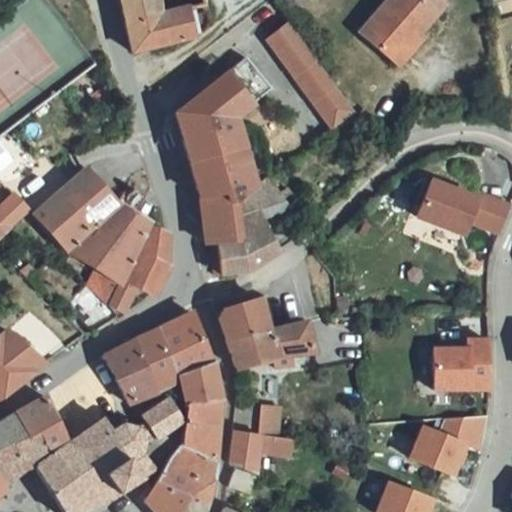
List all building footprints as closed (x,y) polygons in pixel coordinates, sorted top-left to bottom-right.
[(130,0),(136,20),(166,14),(162,0),(130,0)] [(403,0),(373,36),(407,65),(455,6),(448,0),(403,0)] [(144,50),(201,38),(196,12),(195,9),(166,14),(136,20),(144,50)] [(343,124),(374,164),(394,146),(390,140),(364,109),(344,84),(323,57),(298,26),(277,43),(300,71),(321,97),(343,124)] [(255,60),(185,113),(203,166),(208,177),(213,197),(215,218),(217,238),(224,237),(252,234),(250,211),(248,193),(262,183),(243,121),(280,95),(275,88),(255,60)] [(0,231),(25,208),(11,192),(0,200),(0,173),(13,162),(0,144),(0,231)] [(36,213),(84,170),(81,164),(32,208),(36,213)] [(36,213),(65,244),(69,237),(114,202),(84,170),(36,213)] [(274,214),(295,202),(278,171),(262,183),(248,193),(250,211),(271,204),(274,214)] [(499,228),(509,203),(477,189),(474,195),(430,175),(416,208),(460,227),(466,213),(499,228)] [(69,237),(65,244),(123,283),(126,277),(129,271),(147,226),(137,219),(151,200),(135,188),(120,208),(114,202),(69,237)] [(296,205),(301,214),(306,210),(302,201),(296,205)] [(252,234),(224,237),(227,270),(246,267),(261,263),(275,256),(283,249),(281,245),(276,230),(274,214),(271,204),(250,211),(252,234)] [(129,271),(126,277),(123,283),(113,305),(124,316),(149,293),(151,295),(160,279),(166,263),(168,246),(168,240),(167,237),(147,226),(129,271)] [(260,287),(269,320),(272,327),(279,325),(266,283),(260,287)] [(260,287),(220,307),(231,337),(246,330),(269,320),(260,287)] [(102,336),(124,316),(113,305),(101,292),(80,313),(102,336)] [(151,295),(149,293),(124,316),(128,321),(139,313),(147,303),(151,295)] [(354,293),(344,293),(344,304),(355,304),(354,293)] [(156,331),(167,352),(196,339),(189,316),(182,319),(156,331)] [(272,327),(269,320),(246,330),(231,337),(232,341),(238,363),(248,360),(277,354),(282,352),(294,350),(317,347),(309,319),(279,325),(272,327)] [(37,365),(3,329),(0,331),(0,347),(27,374),(37,365)] [(178,381),(176,376),(167,352),(156,331),(134,342),(154,394),(178,381)] [(484,352),(485,334),(464,333),(464,341),(430,338),(427,379),(481,383),(483,366),(484,352)] [(205,367),(196,339),(167,352),(176,376),(205,367)] [(127,404),(154,394),(134,342),(103,357),(127,404)] [(0,394),(10,388),(27,374),(0,347),(0,394)] [(282,352),(277,354),(278,364),(296,361),(294,350),(282,352)] [(213,398),(205,367),(176,376),(178,381),(180,407),(213,398)] [(240,421),(264,425),(284,430),(287,400),(265,398),(242,395),(242,398),(240,421)] [(44,397),(16,412),(30,433),(38,430),(48,446),(64,437),(44,397)] [(210,458),(213,398),(180,407),(176,424),(174,442),(174,447),(210,458)] [(469,440),(478,403),(435,409),(430,424),(414,418),(402,448),(444,464),(455,435),(469,440)] [(102,419),(49,452),(32,463),(63,511),(67,511),(109,489),(149,461),(139,448),(141,446),(142,440),(141,434),(145,431),(150,437),(175,422),(163,404),(139,419),(141,422),(140,426),(137,428),(135,426),(129,422),(122,421),(115,424),(110,429),(102,419)] [(0,421),(0,475),(2,479),(5,477),(25,462),(32,463),(49,452),(48,446),(38,430),(30,433),(16,412),(0,421)] [(262,441),(264,425),(240,421),(234,454),(260,463),(262,441)] [(284,430),(264,425),(262,441),(293,445),(295,432),(292,431),(284,430)] [(174,447),(148,481),(177,492),(200,498),(210,458),(174,447)] [(259,469),(240,460),(232,478),(252,487),(259,469)] [(423,480),(380,464),(368,495),(384,501),(379,511),(416,511),(411,509),(423,480)] [(2,479),(0,475),(0,489),(10,483),(5,477),(2,479)] [(153,511),(168,511),(177,492),(148,481),(139,495),(153,511)] [(168,511),(194,511),(200,498),(177,492),(168,511)] [(264,511),(227,498),(219,511),(264,511)]
